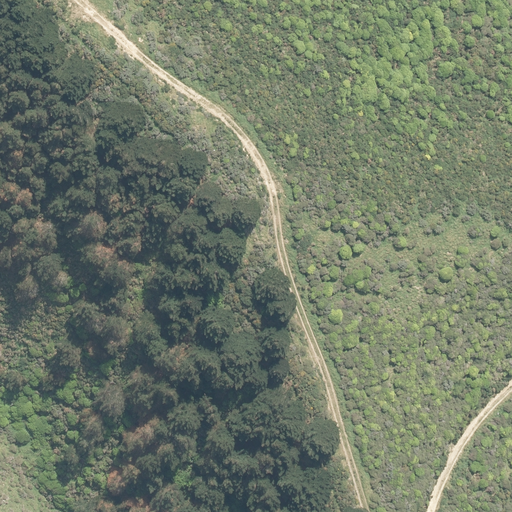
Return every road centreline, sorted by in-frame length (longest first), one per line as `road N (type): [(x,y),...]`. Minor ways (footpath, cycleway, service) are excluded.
road 1 (track): [(67,0),(225,136),(259,190),(272,271),(353,511)]
road 2 (track): [(511,388),(429,490),(423,511)]
